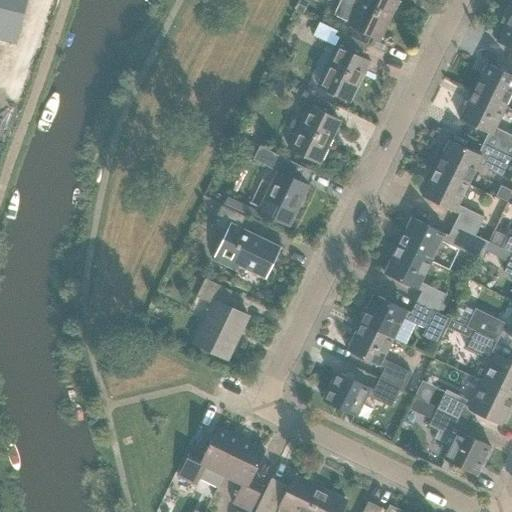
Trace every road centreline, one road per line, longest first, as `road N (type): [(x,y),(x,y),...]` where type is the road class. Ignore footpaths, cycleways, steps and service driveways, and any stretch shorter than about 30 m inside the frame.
road 1 (residential): [(458,511),(263,410),(463,0)]
road 2 (unclassified): [(0,209),(67,0)]
